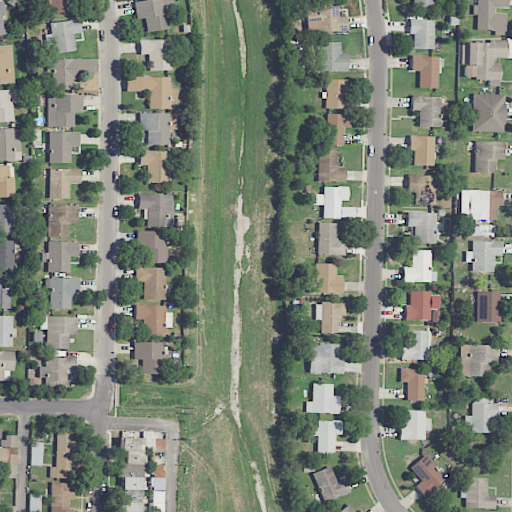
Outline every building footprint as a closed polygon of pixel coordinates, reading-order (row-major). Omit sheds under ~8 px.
[(45,0),(50,15),(71,10),(68,0),(45,0)] [(142,0),(134,1),(136,19),(145,18),(146,32),(168,30),(165,7),(172,6),(171,0),(142,0)] [(413,0),(413,11),(433,11),(433,0),(413,0)] [(508,0),(476,0),(476,6),(475,6),(474,31),(505,31),(505,14),(494,14),(494,8),(508,8),(508,0)] [(346,17),(338,17),(337,1),(305,2),(305,33),(346,32),(346,17)] [(54,54),(75,51),(73,34),(81,33),(79,19),(49,23),(51,34),(45,35),(46,45),(52,44),(54,54)] [(412,49),(434,49),(434,21),(408,20),(408,35),(413,35),(412,49)] [(139,55),(147,55),(148,71),(168,70),(168,39),(139,40),(139,55)] [(511,41),(465,41),(465,79),(500,80),(500,59),(511,59),(511,41)] [(347,71),(347,53),(340,54),(340,42),(319,42),(319,72),(347,71)] [(0,46),(0,84),(13,84),(12,46),(0,46)] [(418,88),(438,89),(438,57),(410,56),(410,71),(419,71),(418,88)] [(53,90),(74,90),(74,73),(96,72),(96,58),(45,59),(46,69),(52,69),(53,90)] [(168,77),(138,77),(139,92),(147,92),(148,109),(175,108),(175,88),(168,88),(168,77)] [(347,79),(324,80),(325,109),(348,108),(347,79)] [(12,103),(22,103),(21,89),(0,90),(0,122),(13,122),(12,103)] [(47,127),(73,128),(74,113),(82,113),(82,95),(47,94),(47,127)] [(503,132),(504,95),(472,94),(471,131),(503,132)] [(411,110),(418,111),(417,126),(440,127),(440,114),(447,114),(447,103),(441,103),(441,97),(411,96),(411,110)] [(168,145),(169,114),(138,113),(137,130),(146,131),(146,145),(168,145)] [(343,128),(349,128),(349,114),(325,114),(326,146),(343,145),(343,128)] [(0,160),(20,161),(20,129),(0,128),(0,160)] [(70,163),(71,146),(78,146),(79,132),(49,132),(48,163),(70,163)] [(434,137),(409,136),(408,152),(413,152),(413,166),(434,166),(434,137)] [(504,159),(504,142),(474,141),(473,173),(495,173),(495,159),(504,159)] [(138,165),(146,165),(146,183),(167,183),(168,151),(138,150),(138,165)] [(337,151),(318,150),(317,182),(344,182),(345,168),(336,168),(337,151)] [(0,197),(14,198),(14,177),(8,177),(8,166),(0,165),(0,197)] [(80,169),(49,169),(48,198),(69,199),(69,183),(80,184),(80,169)] [(415,193),(414,204),(435,205),(436,176),(407,175),(407,193),(415,193)] [(348,187),(323,187),(323,195),(310,195),(310,205),(323,205),(322,219),(340,219),(340,201),(347,201),(348,187)] [(501,191),(460,190),(459,220),(496,221),(496,206),(500,206),(501,191)] [(166,227),(167,195),(137,194),(137,209),(146,209),(145,227),(166,227)] [(0,235),(13,235),(12,204),(0,204),(0,235)] [(69,237),(69,223),(77,223),(78,206),(48,205),(47,236),(69,237)] [(436,243),(436,213),(406,213),(406,227),(414,227),(414,243),(436,243)] [(344,256),(345,241),(337,241),(338,223),(318,223),(317,255),(344,256)] [(165,264),(166,232),(139,231),(138,263),(165,264)] [(14,241),(0,240),(0,272),(14,272),(14,241)] [(471,271),(493,272),(493,256),(501,256),(501,242),(471,241),(471,252),(465,251),(465,262),(471,262),(471,271)] [(77,242),(47,242),(47,273),(69,273),(69,256),(77,256),(77,242)] [(402,282),(436,283),(436,272),(431,272),(431,251),(411,251),(411,268),(403,268),(402,282)] [(314,293),(342,294),(342,276),(335,276),(336,264),(315,263),(314,293)] [(143,300),(173,299),(173,288),(165,288),(165,267),(135,268),(135,283),(143,283),(143,300)] [(0,308),(9,309),(10,289),(5,289),(5,277),(0,277),(0,308)] [(49,309),(71,309),(71,294),(78,294),(78,278),(50,278),(49,309)] [(439,296),(431,296),(431,291),(409,291),(409,305),(404,305),(404,322),(439,321),(439,296)] [(500,292),(476,291),(475,322),(500,323),(500,292)] [(315,321),(320,321),(320,334),(336,334),(337,316),(345,316),(345,303),(315,302),(315,321)] [(141,336),(163,337),(164,328),(171,328),(171,313),(164,313),(164,306),(135,305),(135,320),(142,320),(141,336)] [(12,316),(0,315),(0,345),(11,346),(12,316)] [(76,335),(77,317),(41,316),(40,329),(46,330),(46,348),(68,349),(69,334),(76,335)] [(428,360),(428,331),(408,330),(407,342),(401,342),(400,360),(428,360)] [(133,360),(141,360),(141,374),(162,373),(161,342),(133,343),(133,360)] [(338,344),(308,344),(309,374),(343,373),(342,358),(339,358),(338,344)] [(489,377),(489,363),(497,363),(497,346),(459,345),(459,376),(489,377)] [(0,381),(8,381),(9,371),(13,371),(14,351),(0,351),(0,381)] [(39,378),(48,378),(48,386),(66,387),(67,371),(75,371),(75,357),(45,356),(44,367),(39,366),(39,378)] [(406,382),(406,401),(423,401),(423,369),(400,369),(399,382),(406,382)] [(339,396),(332,396),(333,384),(312,384),(311,402),(305,402),(305,413),(339,414),(339,396)] [(487,397),(472,396),(472,416),(464,416),(464,425),(471,426),(471,433),(491,433),(491,419),(496,420),(496,404),(487,403),(487,397)] [(398,440),(424,440),(424,431),(430,431),(430,419),(424,419),(425,411),(404,410),(404,425),(399,425),(398,440)] [(342,421),(318,421),(317,428),(312,428),(312,436),(317,436),(317,452),(334,452),(334,435),(342,435),(342,421)] [(0,466),(16,466),(17,436),(2,435),(2,428),(0,428),(0,466)] [(50,467),(50,478),(73,479),(74,431),(56,431),(55,467),(50,467)] [(139,511),(143,451),(164,452),(165,439),(151,439),(151,432),(141,431),(141,438),(120,437),(120,451),(124,451),(124,464),(117,464),(117,477),(121,477),(119,511),(139,511)] [(42,443),(31,443),(31,466),(42,466),(42,443)] [(415,486),(425,498),(446,479),(424,456),(410,469),(421,481),(415,486)] [(344,479),(336,482),(330,466),(313,473),(325,502),(349,492),(344,479)] [(494,509),(494,495),(487,495),(487,478),(466,478),(465,490),(463,490),(463,508),(494,509)] [(73,511),(74,510),(68,510),(68,501),(72,501),(73,483),(51,483),(49,511),(73,511)] [(162,511),(163,491),(152,491),(151,511),(162,511)]
